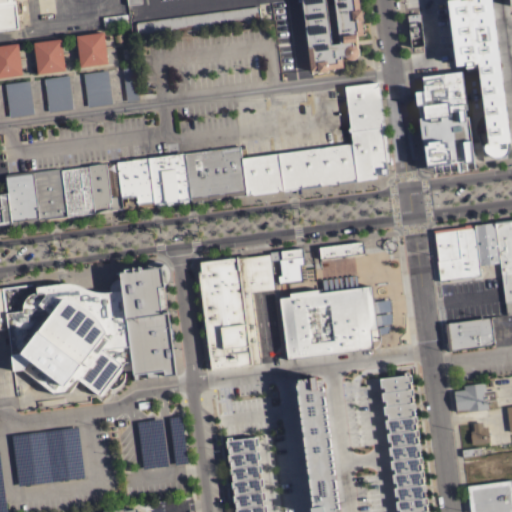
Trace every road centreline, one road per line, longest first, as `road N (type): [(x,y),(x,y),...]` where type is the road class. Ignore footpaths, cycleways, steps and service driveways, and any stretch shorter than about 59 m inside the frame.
road 1 (tertiary): [(511,171),(0,241)]
road 2 (tertiary): [(0,266),(511,199)]
road 3 (residential): [(448,511),(383,0)]
road 4 (residential): [(177,242),(206,511)]
